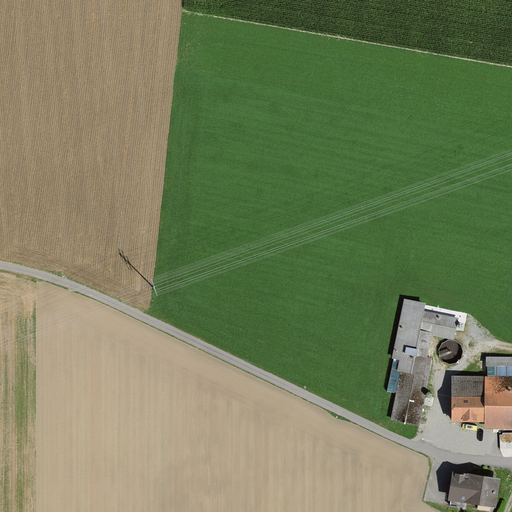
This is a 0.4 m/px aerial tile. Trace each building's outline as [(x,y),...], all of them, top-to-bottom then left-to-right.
[(423,300),(402,296),(389,357),(402,360),(389,419),(417,425),(432,355),(425,353),(430,331),(451,335),(455,315),(421,308),(423,300)] [(457,361),(460,359),(463,353),(464,349),(462,344),(459,341),(455,339),(451,339),(449,339),(447,340),(444,342),(441,346),(440,350),(441,354),(443,358),(446,360),(451,362),(457,361)] [(511,353),(486,354),(485,374),(511,374),(511,353)] [(511,374),(485,374),(452,373),(451,415),(511,415),(511,374)] [(498,475),(452,468),(448,496),(494,503),(498,475)]
